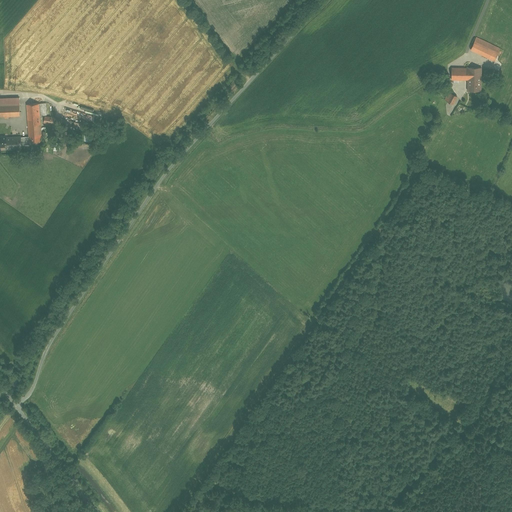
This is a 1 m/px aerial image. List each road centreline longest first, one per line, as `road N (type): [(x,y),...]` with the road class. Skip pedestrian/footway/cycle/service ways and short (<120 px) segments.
road 1 (unclassified): [(315,0),(171,162),(105,253),(15,406)]
road 2 (track): [(176,511),(399,198),(436,128)]
road 3 (unclassified): [(93,511),(15,406)]
